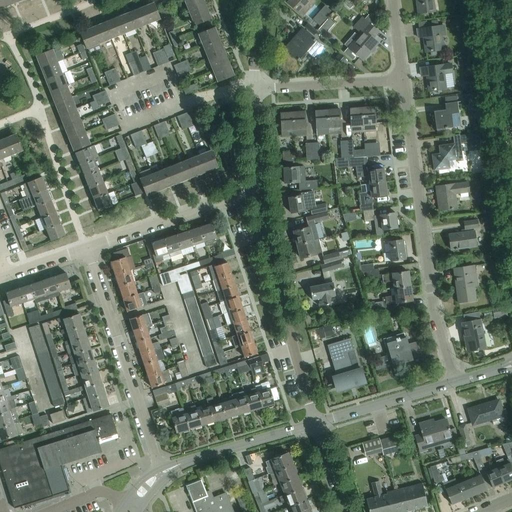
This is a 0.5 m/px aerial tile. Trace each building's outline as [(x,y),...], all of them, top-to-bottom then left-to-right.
[(187,0),(185,1),(189,13),(205,7),(202,0),(187,0)] [(289,0),(287,3),(302,16),(310,7),(304,2),(306,0),(289,0)] [(416,0),(418,13),(434,11),(432,0),(416,0)] [(148,6),(141,9),(147,24),(159,19),(153,3),(148,5),(148,6)] [(208,14),(205,7),(189,13),(194,25),(211,19),(208,14)] [(147,24),(141,9),(134,12),(134,11),(129,13),(135,29),(147,24)] [(135,29),(129,13),(124,15),(117,18),(123,34),(135,29)] [(367,22),(362,17),(353,27),(360,33),(347,47),(362,60),(378,43),(373,38),(378,32),(367,22)] [(123,34),(117,18),(110,21),(105,23),(111,39),(123,34)] [(314,18),(309,24),(316,30),(321,24),(314,18)] [(328,18),(317,30),(323,35),(334,24),(328,18)] [(111,39),(105,23),(100,25),(93,28),(99,43),(111,39)] [(315,59),(320,53),(325,48),(317,41),(298,25),(302,29),(293,38),(295,40),(286,50),(281,45),(300,62),(308,53),(315,59)] [(426,52),(430,51),(431,57),(440,55),(439,50),(443,49),(440,26),(416,30),(417,37),(423,36),(426,52)] [(99,43),(93,28),(86,31),(85,30),(80,32),(87,48),(99,43)] [(198,34),(203,46),(219,40),(216,33),(214,28),(198,34)] [(221,47),(219,40),(203,46),(208,58),(224,51),(222,47),(221,47)] [(163,49),(158,51),(163,64),(169,62),(163,49)] [(39,61),(41,68),(57,62),(52,50),(36,56),(38,61),(39,61)] [(163,64),(158,51),(152,53),(158,66),(163,64)] [(226,56),(224,51),(208,58),(212,70),(228,63),(225,57),(226,56)] [(339,53),(334,59),(342,66),(348,60),(339,53)] [(469,56),(457,57),(457,65),(470,64),(469,56)] [(139,58),(134,61),(139,74),(144,72),(139,58)] [(1,64),(7,69),(11,64),(4,59),(1,64)] [(173,66),(176,71),(189,66),(187,60),(173,66)] [(139,74),(134,61),(128,63),(133,76),(139,74)] [(62,73),(57,62),(41,68),(44,75),(43,75),(45,80),(62,73)] [(231,70),(228,63),(212,70),(217,82),(233,75),(231,70)] [(446,88),(444,76),(453,75),(451,64),(443,65),(420,68),(421,76),(427,75),(429,91),(446,88)] [(191,71),(189,66),(176,71),(178,76),(191,71)] [(115,68),(109,70),(115,84),(120,81),(115,68)] [(115,84),(109,70),(104,73),(109,86),(115,84)] [(66,85),(62,73),(45,80),(47,85),(48,84),(51,91),(66,85)] [(183,89),(185,94),(198,88),(196,84),(183,89)] [(71,97),(66,85),(51,91),(53,98),(53,99),(55,103),(71,97)] [(92,96),(94,101),(107,96),(105,90),(92,96)] [(143,98),(147,106),(152,103),(147,95),(143,98)] [(110,101),(107,96),(94,101),(96,107),(110,101)] [(76,109),(71,97),(55,103),(57,108),(60,115),(76,109)] [(434,130),(453,128),(451,114),(459,113),(457,102),(443,104),(444,110),(432,112),(434,130)] [(374,107),(373,107),(373,109),(362,109),(362,108),(364,132),(376,131),(374,107)] [(364,132),(362,108),(361,108),(361,109),(350,110),(350,109),(349,109),(351,133),(364,132)] [(64,127),(80,120),(76,109),(60,115),(63,122),(62,122),(64,127)] [(340,109),(339,109),(339,111),(328,112),(328,110),(327,110),(329,134),(341,133),(340,109)] [(194,110),(183,114),(188,128),(193,125),(195,130),(192,122),(198,119),(194,110)] [(329,134),(327,110),(326,110),(327,112),(316,112),(316,111),(314,111),(316,135),(329,134)] [(294,136),(292,112),(292,114),(281,115),(281,113),(280,113),(281,137),(294,136)] [(305,112),(304,112),(304,113),(293,114),(293,112),(292,112),(294,136),(306,136),(305,112)] [(103,125),(117,119),(115,114),(101,119),(103,125)] [(188,128),(183,114),(177,116),(182,130),(188,128)] [(119,125),(117,119),(103,125),(106,130),(119,125)] [(69,138),(85,132),(80,120),(64,127),(66,132),(66,131),(69,138)] [(164,121),(159,124),(164,137),(170,135),(164,121)] [(164,137),(159,124),(153,126),(159,139),(164,137)] [(141,131),(136,133),(141,146),(146,144),(141,131)] [(90,144),(85,132),(69,138),(72,145),(71,145),(73,151),(90,144)] [(141,146),(136,133),(130,135),(135,148),(141,146)] [(11,137),(4,139),(10,155),(22,150),(16,134),(11,136),(11,137)] [(115,137),(120,148),(124,147),(120,135),(115,137)] [(433,170),(450,168),(449,160),(463,158),(460,135),(449,136),(450,144),(435,146),(436,154),(431,155),(433,170)] [(147,142),(152,153),(162,149),(156,137),(147,142)] [(0,159),(10,155),(4,139),(0,141),(0,159)] [(94,145),(74,153),(79,165),(94,159),(98,157),(94,145)] [(124,147),(120,148),(124,160),(129,158),(124,147)] [(211,151),(199,155),(205,172),(206,172),(206,171),(212,168),(212,169),(217,167),(211,151)] [(283,162),(295,161),(295,152),(282,153),(283,162)] [(205,172),(199,155),(187,160),(194,176),(198,174),(205,171),(205,172)] [(349,157),(350,166),(356,166),(357,178),(368,176),(369,184),(385,182),(383,169),(368,171),(367,164),(366,156),(365,156),(355,157),(349,157)] [(133,170),(129,158),(124,160),(128,168),(129,171),(133,170)] [(98,171),(94,159),(79,165),(84,176),(98,171)] [(194,176),(187,160),(175,165),(182,181),(182,180),(189,178),(194,176)] [(17,161),(10,163),(12,169),(19,167),(17,161)] [(182,181),(175,165),(164,169),(170,186),(175,184),(175,183),(181,181),(182,181)] [(284,183),(299,182),(298,167),(283,168),(284,183)] [(170,186),(164,169),(152,174),(159,190),(165,187),(165,188),(170,186)] [(138,181),(133,170),(129,171),(134,183),(138,181)] [(103,182),(98,171),(84,176),(89,188),(103,182)] [(159,190),(152,174),(140,179),(147,195),(152,193),(151,192),(158,190),(159,190)] [(42,177),(27,183),(32,194),(46,189),(42,177)] [(134,183),(130,184),(135,196),(137,195),(138,195),(143,193),(138,181),(134,183)] [(108,194),(103,182),(89,188),(93,199),(108,194)] [(387,195),(385,182),(369,184),(361,185),(362,192),(359,193),(361,205),(362,205),(363,211),(373,209),(372,197),(387,195)] [(469,192),(468,183),(436,187),(437,194),(438,194),(440,210),(439,210),(458,208),(456,193),(469,192)] [(51,200),(46,189),(32,194),(36,206),(51,200)] [(314,202),(312,191),(301,193),(301,195),(288,198),(291,213),(304,211),(303,204),(314,202)] [(0,193),(5,205),(9,204),(4,192),(0,193)] [(112,205),(108,194),(93,199),(98,211),(112,205)] [(56,212),(51,200),(36,206),(41,217),(56,212)] [(14,215),(9,204),(5,205),(10,217),(14,215)] [(310,207),(311,214),(325,211),(324,205),(310,207)] [(395,213),(380,215),(374,216),(373,209),(363,211),(364,221),(375,220),(377,237),(384,236),(383,230),(397,228),(395,213)] [(60,223),(56,212),(41,217),(46,229),(60,223)] [(316,231),(315,226),(314,222),(328,219),(326,212),(305,217),(308,227),(293,231),(297,245),(312,241),(310,233),(316,231)] [(18,227),(14,215),(10,217),(14,228),(18,227)] [(478,227),(477,220),(464,222),(465,232),(448,235),(450,250),(455,249),(455,250),(457,250),(457,249),(476,246),(474,232),(473,228),(478,227)] [(65,234),(60,223),(46,229),(51,241),(65,235),(65,234)] [(211,223),(199,227),(204,242),(205,247),(218,243),(211,223)] [(23,238),(18,227),(14,228),(19,240),(23,238)] [(204,242),(199,227),(187,231),(192,246),(204,242)] [(194,250),(192,246),(187,231),(175,235),(181,254),(194,250)] [(181,254),(175,235),(164,239),(168,254),(169,254),(170,257),(181,254)] [(23,238),(19,240),(24,252),(28,250),(23,238)] [(153,246),(150,247),(155,263),(163,260),(162,256),(168,254),(164,239),(152,243),(153,246)] [(322,253),(320,247),(318,239),(312,241),(297,245),(301,258),(322,253)] [(402,240),(388,242),(391,261),(405,259),(402,240)] [(111,262),(115,274),(129,269),(125,257),(129,256),(127,248),(112,253),(115,260),(111,262)] [(324,264),(340,260),(338,252),(322,257),(324,264)] [(223,258),(222,254),(209,258),(210,262),(223,258)] [(340,260),(324,264),(320,265),(322,272),(342,267),(340,260)] [(227,262),(215,266),(214,264),(208,266),(213,280),(231,274),(227,262)] [(453,268),(454,276),(455,276),(458,296),(457,296),(458,303),(476,300),(472,274),(476,274),(475,265),(453,268)] [(133,282),(129,269),(115,274),(119,287),(133,282)] [(362,270),(360,271),(362,280),(372,278),(372,276),(379,275),(378,269),(373,269),(362,270)] [(178,281),(175,274),(174,270),(168,272),(171,283),(177,281),(178,281)] [(171,283),(168,272),(162,274),(166,285),(171,283)] [(393,280),(394,288),(410,286),(408,272),(382,275),(383,282),(393,280)] [(65,273),(53,277),(58,292),(70,288),(65,273)] [(179,275),(178,273),(175,274),(178,281),(177,281),(179,288),(190,285),(186,273),(179,275)] [(191,277),(194,286),(201,284),(198,274),(191,277)] [(231,274),(213,280),(216,291),(235,285),(231,274)] [(58,292),(53,277),(41,281),(48,300),(60,296),(58,292)] [(309,287),(312,300),(317,299),(319,306),(335,303),(334,296),(335,295),(333,283),(332,283),(331,278),(324,279),(325,284),(309,287)] [(48,300),(41,281),(29,284),(34,299),(36,304),(48,300)] [(137,294),(133,282),(119,287),(123,299),(137,294)] [(34,299),(29,284),(18,288),(23,303),(34,299)] [(192,291),(190,285),(179,288),(181,294),(192,291)] [(235,285),(216,291),(220,303),(238,297),(235,285)] [(412,300),(410,286),(394,288),(395,296),(385,297),(386,304),(412,300)] [(23,303),(18,288),(6,292),(8,299),(2,301),(8,317),(14,315),(11,306),(23,303)] [(194,297),(192,291),(181,294),(184,300),(194,297)] [(143,292),(123,299),(127,311),(147,305),(143,292)] [(185,305),(196,302),(194,297),(184,300),(185,305)] [(238,297),(220,303),(223,314),(242,308),(238,297)] [(197,307),(196,302),(185,305),(187,310),(197,307)] [(63,308),(65,313),(77,309),(75,303),(63,307),(63,308)] [(370,303),(371,313),(384,311),(383,304),(375,305),(375,303),(370,303)] [(493,309),(495,318),(507,315),(505,306),(499,307),(493,309)] [(188,316),(199,312),(197,307),(187,310),(188,316)] [(209,307),(202,309),(205,320),(212,318),(209,307)] [(63,308),(51,312),(53,317),(65,313),(63,308)] [(242,308),(223,314),(227,325),(233,323),(246,319),(242,308)] [(53,317),(51,312),(40,316),(41,321),(53,317)] [(190,321),(201,318),(199,312),(188,316),(190,321)] [(152,324),(148,313),(141,315),(129,319),(133,330),(145,327),(152,324)] [(79,314),(64,319),(63,319),(63,321),(66,328),(67,331),(83,326),(79,314)] [(41,321),(40,316),(28,320),(29,324),(41,321)] [(202,323),(201,318),(190,321),(192,326),(202,323)] [(212,318),(205,320),(209,331),(216,328),(212,318)] [(171,323),(170,319),(163,321),(165,327),(160,328),(162,334),(173,330),(171,323)] [(246,319),(233,323),(237,334),(249,330),(246,319)] [(480,320),(462,323),(464,338),(466,337),(469,351),(485,348),(480,320)] [(41,324),(45,335),(50,333),(47,322),(41,324)] [(194,331),(204,328),(202,323),(192,326),(194,331)] [(30,333),(41,330),(39,325),(29,328),(30,333)] [(67,331),(67,332),(70,339),(71,343),(87,338),(83,326),(67,331)] [(148,338),(145,327),(133,330),(137,342),(148,338)] [(206,333),(204,328),(194,331),(195,337),(206,333)] [(216,328),(209,331),(212,342),(219,340),(216,328)] [(42,335),(41,330),(30,333),(32,339),(42,335)] [(174,335),(173,330),(162,334),(163,339),(174,335)] [(249,330),(237,334),(231,336),(235,348),(240,346),(253,342),(249,330)] [(1,334),(3,340),(11,337),(9,332),(1,334)] [(54,345),(50,333),(45,335),(49,346),(54,345)] [(197,342),(207,338),(206,333),(195,337),(197,342)] [(44,341),(42,335),(32,339),(34,344),(44,341)] [(407,344),(404,336),(396,338),(395,335),(386,338),(388,346),(386,347),(388,355),(374,360),(377,369),(400,363),(399,361),(405,360),(408,370),(425,364),(418,341),(407,344)] [(90,349),(87,338),(71,343),(70,339),(64,341),(68,353),(73,351),(74,354),(90,349)] [(150,344),(148,338),(137,342),(140,353),(159,347),(157,341),(150,344)] [(209,343),(207,338),(197,342),(198,347),(209,343)] [(346,353),(354,351),(350,338),(337,342),(340,354),(330,357),(335,372),(333,373),(334,376),(332,377),(335,385),(337,385),(338,390),(350,387),(349,384),(353,382),(354,384),(356,384),(358,384),(361,383),(365,382),(361,368),(359,369),(358,366),(350,368),(349,366),(349,362),(347,359),(347,355),(346,353)] [(219,340),(212,342),(216,354),(223,351),(219,340)] [(35,349),(46,346),(44,341),(34,344),(35,349)] [(253,342),(240,346),(244,358),(257,354),(253,342)] [(211,349),(209,343),(198,347),(200,352),(211,349)] [(57,356),(54,345),(49,346),(52,358),(57,356)] [(47,351),(46,346),(35,349),(37,354),(47,351)] [(162,359),(159,347),(140,353),(144,364),(156,361),(162,359)] [(94,361),(90,349),(74,354),(73,351),(68,353),(69,356),(72,364),(77,362),(78,366),(94,361)] [(202,357),(212,354),(211,349),(200,352),(202,357)] [(39,360),(49,356),(47,351),(37,354),(39,360)] [(223,351),(216,354),(220,366),(227,363),(223,351)] [(204,363),(214,360),(212,354),(202,357),(204,363)] [(51,362),(49,356),(39,360),(41,365),(51,362)] [(190,356),(183,357),(186,370),(192,369),(190,356)] [(247,360),(251,370),(262,366),(259,356),(247,360)] [(216,364),(214,360),(204,363),(205,368),(216,364)] [(248,364),(246,360),(235,364),(237,368),(248,364)] [(97,371),(94,361),(78,366),(77,362),(72,364),(73,368),(74,368),(75,371),(80,370),(82,376),(97,371)] [(160,372),(156,361),(144,364),(148,376),(160,372)] [(53,367),(51,362),(41,365),(42,370),(53,367)] [(229,371),(237,368),(235,364),(223,368),(224,372),(225,372),(226,376),(231,375),(229,371)] [(184,365),(177,367),(180,378),(187,376),(184,365)] [(26,379),(23,367),(15,369),(19,381),(26,379)] [(44,375),(54,372),(53,367),(42,370),(44,375)] [(56,369),(60,381),(65,379),(61,368),(56,369)] [(212,376),(224,372),(223,368),(211,372),(212,376)] [(168,370),(160,372),(148,376),(151,388),(164,384),(164,383),(171,381),(168,370)] [(101,383),(97,371),(82,376),(84,385),(85,388),(86,388),(101,383)] [(56,377),(54,372),(44,375),(46,380),(56,377)] [(205,379),(212,376),(211,372),(200,376),(202,383),(206,381),(205,379)] [(295,384),(301,381),(298,374),(291,377),(295,384)] [(202,383),(200,376),(194,378),(187,380),(189,384),(195,382),(197,382),(198,384),(202,383)] [(58,383),(56,377),(46,380),(47,386),(58,383)] [(65,379),(60,381),(64,392),(68,391),(65,379)] [(189,384),(187,380),(179,382),(175,383),(178,391),(180,391),(181,386),(189,384)] [(49,391),(59,388),(58,383),(47,386),(49,391)] [(86,388),(86,390),(88,397),(89,399),(105,394),(101,383),(86,388)] [(178,391),(175,383),(164,387),(166,393),(167,393),(168,395),(178,391)] [(69,395),(81,391),(79,387),(68,391),(64,392),(65,396),(69,395)] [(166,393),(164,387),(152,391),(154,397),(166,393)] [(61,393),(59,388),(49,391),(51,396),(61,393)] [(269,389),(256,393),(261,408),(274,404),(269,389)] [(249,411),(244,396),(243,391),(231,395),(232,400),(237,415),(249,411)] [(52,401),(63,398),(61,393),(51,396),(52,401)] [(168,399),(166,393),(154,397),(156,403),(168,399)] [(261,408),(256,393),(244,396),(249,411),(261,408)] [(109,406),(105,394),(89,399),(89,401),(93,411),(109,406)] [(64,404),(63,398),(52,401),(54,407),(64,404)] [(224,418),(220,403),(214,405),(211,398),(206,399),(209,407),(213,422),(224,418)] [(170,405),(168,399),(156,403),(158,409),(170,405)] [(9,409),(6,402),(6,400),(0,402),(0,414),(10,412),(9,409)] [(237,415),(232,400),(220,403),(224,418),(237,415)] [(498,400),(468,409),(473,424),(503,415),(498,400)] [(201,425),(195,408),(195,405),(183,409),(189,429),(201,425)] [(213,422),(209,407),(202,409),(201,406),(195,408),(201,425),(213,422)] [(12,421),(17,419),(14,408),(9,409),(10,412),(0,414),(0,427),(13,423),(12,421)] [(189,429),(183,409),(183,408),(170,411),(176,433),(189,429)] [(65,420),(62,410),(50,414),(53,424),(65,420)] [(111,414),(92,420),(98,440),(117,433),(111,414)] [(39,418),(42,427),(50,425),(47,415),(39,418)] [(18,419),(17,419),(12,421),(13,423),(0,427),(0,436),(1,440),(22,433),(18,419)] [(425,445),(451,438),(446,419),(428,424),(427,421),(419,424),(422,435),(415,437),(420,452),(427,450),(425,445)] [(102,452),(99,442),(92,420),(72,426),(82,455),(100,449),(101,452),(102,452)] [(82,455),(72,426),(53,432),(63,461),(82,455)] [(464,426),(458,427),(463,443),(469,441),(464,426)] [(63,461),(53,432),(37,437),(34,438),(44,467),(63,461)] [(394,436),(380,440),(383,453),(397,449),(394,436)] [(44,467),(34,438),(30,439),(0,448),(0,464),(14,508),(53,496),(44,467)] [(380,440),(379,438),(362,443),(365,452),(374,450),(375,453),(382,451),(382,453),(383,453),(380,440)] [(507,456),(511,454),(511,441),(501,444),(507,456)] [(477,451),(471,453),(473,457),(476,465),(481,462),(477,451)] [(273,465),(276,471),(292,465),(288,453),(265,462),(267,467),(273,465)] [(504,465),(497,467),(504,483),(511,479),(511,468),(508,458),(503,461),(504,465)] [(433,479),(434,484),(443,480),(441,475),(439,476),(437,468),(441,467),(440,464),(435,465),(434,465),(429,467),(433,479)] [(292,465),(276,471),(269,473),(272,480),(278,477),(280,483),(297,476),(292,465)] [(244,470),(248,481),(252,480),(254,479),(250,467),(244,470)] [(504,483),(497,467),(486,472),(492,487),(504,483)] [(480,474),(468,479),(474,495),(487,490),(480,474)] [(301,488),(297,476),(280,483),(285,494),(301,488)] [(463,499),(457,484),(455,479),(443,484),(451,504),(463,499)] [(468,479),(457,484),(463,499),(474,495),(468,479)] [(232,511),(227,498),(226,493),(213,498),(210,491),(205,493),(200,480),(186,485),(193,501),(197,511),(232,511)] [(257,492),(252,480),(248,481),(253,494),(257,492)] [(398,511),(394,490),(386,492),(386,494),(382,495),(378,481),(371,483),(375,497),(366,499),(369,511),(398,511)] [(422,483),(394,490),(398,511),(400,511),(427,506),(422,483)] [(301,488),(285,494),(279,497),(282,503),(287,501),(289,506),(306,500),(301,488)] [(241,511),(248,511),(241,491),(234,493),(241,511)] [(262,504),(257,492),(253,494),(257,505),(262,504)] [(310,511),(306,500),(289,506),(291,511),(310,511)]
